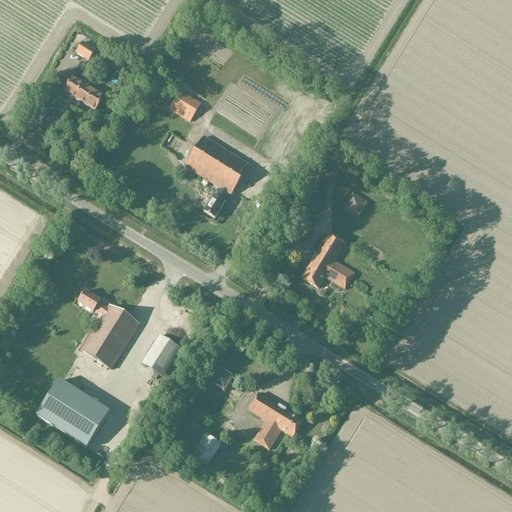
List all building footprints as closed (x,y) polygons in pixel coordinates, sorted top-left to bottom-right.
[(83,45),(76,55),(89,63),(95,53),(83,45)] [(90,83),(88,82),(91,78),(89,76),(91,73),(87,71),(85,75),(88,77),(74,99),(84,106),(92,93),(87,89),(90,83)] [(81,78),(77,84),(72,80),(74,76),(68,72),(60,85),(66,88),(63,93),(74,99),(88,77),(85,75),(84,76),(82,78),(81,78)] [(95,88),(92,93),(84,106),(95,112),(103,99),(102,98),(104,94),(95,88)] [(189,124),(201,106),(179,93),(168,111),(189,124)] [(230,198),(249,168),(203,140),(185,170),(220,191),(214,200),(213,199),(203,214),(214,221),(224,206),(222,205),(227,196),(230,198)] [(277,197),(282,188),(276,184),(271,193),(277,197)] [(346,205),(345,220),(358,220),(358,205),(346,205)] [(344,291),(353,276),(334,264),(344,246),(327,236),(300,280),(317,290),(324,279),(344,291)] [(112,373),(140,327),(110,309),(109,312),(100,307),(102,304),(85,294),(78,306),(94,316),(95,315),(104,320),(83,355),(112,373)] [(162,379),(181,349),(159,336),(141,365),(162,379)] [(224,395),(233,380),(218,371),(209,386),(224,395)] [(109,414),(58,382),(36,418),(86,450),(109,414)] [(292,439),(302,422),(258,394),(248,411),(265,422),(253,442),(268,451),(280,432),(292,439)] [(204,472),(221,446),(205,435),(188,461),(204,472)]
